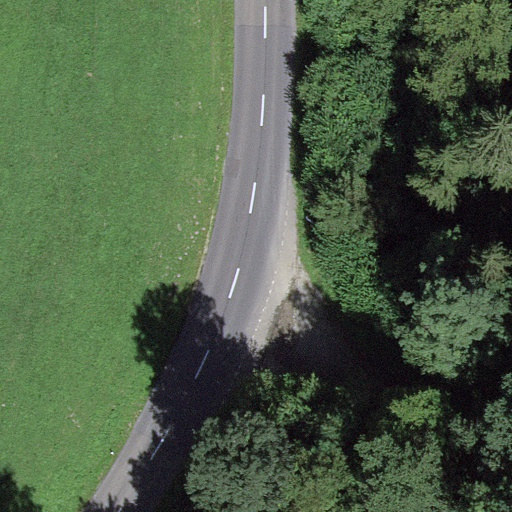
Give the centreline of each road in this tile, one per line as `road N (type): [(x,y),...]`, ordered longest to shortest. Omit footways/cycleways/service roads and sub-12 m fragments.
road 1 (tertiary): [(258,0),(255,160),(225,306),(163,443),(115,511)]
road 2 (track): [(225,306),(361,390),(511,404)]
